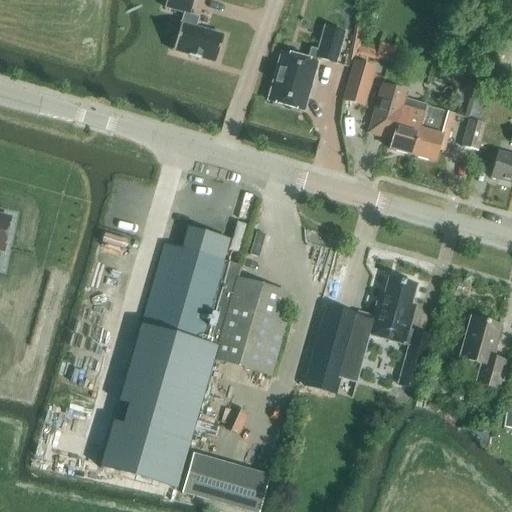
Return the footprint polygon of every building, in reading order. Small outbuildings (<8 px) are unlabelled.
[(193,0),(165,0),(164,8),(183,14),(172,52),(188,56),(188,57),(199,60),(200,60),(215,64),(223,37),(195,29),(198,18),(189,15),(193,0)] [(343,35),(324,29),(318,52),(310,50),(306,63),(281,56),(268,102),(302,112),(317,60),(335,65),(343,35)] [(394,64),(398,47),(380,43),(376,59),(394,64)] [(374,62),(376,54),(358,48),(357,57),(374,62)] [(354,63),(342,102),(362,108),(373,69),(354,63)] [(454,77),(458,82),(464,80),(466,74),(462,70),(456,71),(454,77)] [(392,141),(389,151),(411,157),(419,131),(425,108),(425,107),(403,101),(405,94),(398,92),(381,87),(372,120),(368,134),(392,141)] [(453,116),(425,108),(419,131),(411,157),(433,164),(437,151),(442,153),(453,116)] [(485,125),(469,121),(461,148),(477,152),(485,125)] [(511,186),(511,158),(496,154),(489,180),(511,186)] [(2,254),(10,219),(0,217),(0,258),(1,253),(2,254)] [(199,342),(216,347),(217,347),(236,281),(237,281),(240,269),(221,263),(222,263),(216,261),(218,252),(214,243),(208,236),(198,233),(188,236),(180,241),(177,250),(164,246),(141,327),(198,344),(199,342)] [(256,233),(247,263),(257,266),(266,236),(256,233)] [(415,287),(388,280),(383,296),(379,295),(371,323),(367,338),(403,348),(407,333),(408,333),(414,309),(409,308),(415,287)] [(217,347),(216,347),(212,361),(270,378),(285,326),(278,325),(287,295),(237,281),(236,281),(217,347)] [(354,316),(325,307),(302,388),(335,398),(340,381),(353,384),(370,322),(354,318),(354,316)] [(500,327),(470,319),(458,360),(480,366),(475,385),(497,391),(505,363),(491,359),(500,327)] [(430,339),(424,337),(411,333),(403,364),(422,370),(430,339)] [(60,391),(100,401),(112,353),(96,349),(98,341),(74,335),(60,391)] [(64,414),(89,420),(93,405),(68,399),(64,414)] [(503,430),(511,431),(511,412),(506,412),(503,430)] [(258,511),(269,478),(192,456),(181,495),(241,511),(258,511)]
